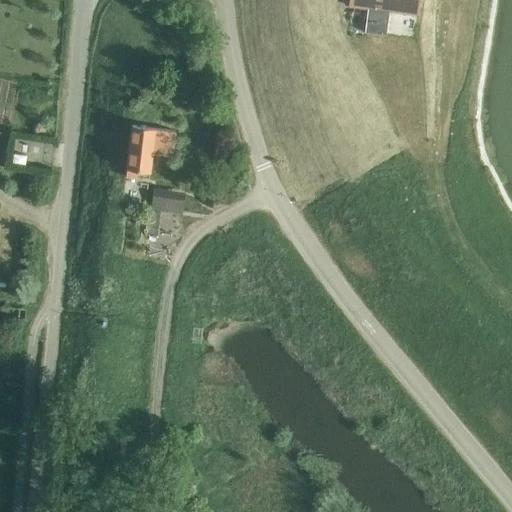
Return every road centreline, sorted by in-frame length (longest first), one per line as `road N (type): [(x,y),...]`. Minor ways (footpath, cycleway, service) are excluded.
road 1 (unclassified): [(33,511),(83,0)]
road 2 (unclassified): [(511,502),(319,267),(263,168)]
road 3 (track): [(511,300),(452,236),(435,149),(451,0)]
road 4 (track): [(169,295),(146,511)]
road 5 (residential): [(263,168),(225,0)]
